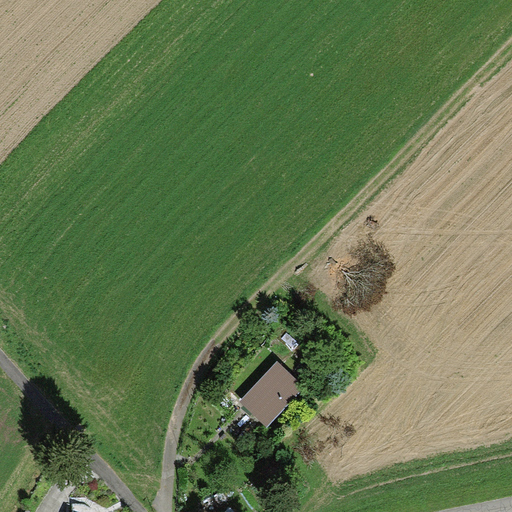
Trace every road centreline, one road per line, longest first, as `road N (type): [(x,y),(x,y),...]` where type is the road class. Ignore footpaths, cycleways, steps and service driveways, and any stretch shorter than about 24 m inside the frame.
road 1 (track): [(160,511),(178,403),(210,343),(511,34)]
road 2 (track): [(141,511),(0,355)]
